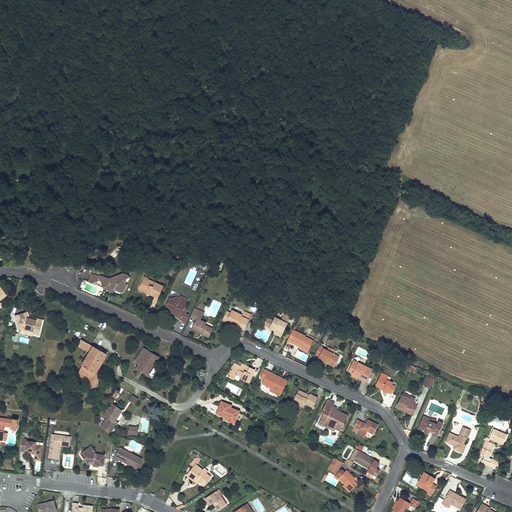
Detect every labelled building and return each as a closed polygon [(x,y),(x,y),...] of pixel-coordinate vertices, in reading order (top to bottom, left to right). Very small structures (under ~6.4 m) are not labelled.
[(203,272),(189,269),(185,285),(199,289),(203,272)] [(103,288),(106,289),(113,286),(114,287),(113,289),(120,292),(124,291),(126,286),(124,285),(126,281),(127,278),(129,278),(128,275),(127,275),(123,273),(120,275),(118,278),(117,280),(112,278),(111,278),(108,279),(105,278),(102,277),(91,274),(89,278),(88,281),(92,283),(92,282),(94,282),(96,281),(98,280),(104,283),(103,286),(103,287),(103,288)] [(142,280),(138,289),(147,293),(147,291),(150,292),(150,293),(153,294),(158,297),(163,286),(154,283),(153,287),(150,286),(152,282),(149,281),(147,280),(146,282),(144,281),(142,280)] [(169,297),(165,307),(185,324),(190,314),(186,313),(187,311),(186,307),(185,307),(188,299),(180,296),(179,298),(176,297),(171,298),(169,297)] [(203,313),(197,311),(194,318),(196,319),(191,329),(201,334),(201,333),(209,337),(212,329),(205,326),(206,324),(200,321),(203,313)] [(223,319),(227,321),(228,319),(231,313),(227,311),(223,319)] [(231,313),(228,319),(237,323),(236,326),(242,328),(244,330),(247,323),(249,320),(241,317),(242,315),(232,311),(231,313)] [(42,322),(42,320),(29,317),(28,312),(26,313),(28,318),(27,318),(42,322)] [(39,335),(42,322),(27,318),(28,318),(26,313),(15,316),(17,324),(18,324),(20,330),(24,329),(33,332),(33,334),(39,335)] [(275,330),(282,333),(287,324),(290,317),(284,315),(281,321),(274,318),(269,329),(274,331),(275,330)] [(33,334),(33,332),(24,329),(20,330),(18,324),(17,324),(19,333),(32,336),(33,334)] [(289,338),(287,341),(292,343),(293,341),(301,345),(300,347),(299,348),(307,352),(313,341),(305,337),(305,336),(293,330),(289,338)] [(106,354),(81,339),(79,342),(77,346),(81,348),(90,353),(88,355),(76,376),(80,378),(89,384),(96,373),(106,354)] [(316,353),(315,355),(319,357),(318,359),(325,362),(326,361),(335,365),(339,357),(333,354),(323,349),(324,348),(319,346),(316,353)] [(139,363),(148,351),(143,348),(137,357),(135,361),(136,361),(139,363)] [(148,351),(139,363),(138,366),(136,369),(146,375),(158,357),(148,351)] [(352,362),(348,371),(353,373),(359,376),(358,378),(366,382),(372,369),(358,363),(357,365),(352,362)] [(232,371),(230,374),(235,377),(237,374),(241,377),(240,379),(248,383),(254,370),(245,365),(243,368),(241,367),(241,366),(235,363),(233,367),(234,368),(232,371)] [(264,369),(260,378),(264,379),(262,383),(267,386),(267,385),(272,387),(275,389),(274,393),(280,396),(287,382),(267,372),(268,371),(264,369)] [(268,371),(267,372),(287,382),(287,381),(268,371)] [(96,373),(89,384),(94,387),(101,376),(96,373)] [(434,378),(428,376),(424,386),(429,388),(434,378)] [(388,381),(383,378),(380,377),(376,385),(388,391),(388,392),(391,394),(395,386),(392,385),(393,383),(388,381)] [(112,396),(115,398),(118,393),(120,391),(116,389),(112,396)] [(297,394),(294,400),(304,405),(305,404),(313,407),(317,398),(310,394),(309,395),(302,392),(300,396),(297,394)] [(138,400),(132,395),(128,401),(134,405),(138,400)] [(402,395),(398,406),(406,409),(405,411),(413,415),(417,405),(414,403),(415,401),(402,395)] [(323,413),(320,419),(325,421),(324,423),(335,428),(340,430),(347,416),(335,409),(334,411),(331,409),(333,406),(334,403),(327,400),(321,412),(323,413)] [(221,402),(216,413),(226,417),(225,419),(234,423),(239,411),(230,408),(231,406),(221,402)] [(115,420),(122,410),(111,403),(107,409),(103,415),(107,417),(101,426),(108,431),(109,429),(112,431),(118,423),(115,420)] [(423,416),(420,423),(424,425),(425,422),(427,423),(428,421),(429,419),(423,416)] [(0,440),(2,440),(6,440),(7,433),(3,432),(3,431),(2,431),(2,428),(2,425),(8,426),(11,426),(11,427),(11,428),(11,429),(12,429),(13,430),(14,430),(15,429),(16,429),(17,427),(18,419),(12,418),(12,420),(0,418),(0,440)] [(325,421),(320,419),(318,423),(323,425),(334,430),(335,428),(324,423),(325,421)] [(356,433),(365,437),(367,431),(374,434),(378,425),(372,422),(370,426),(365,424),(357,420),(354,427),(358,429),(356,433)] [(424,425),(420,423),(418,429),(421,430),(422,428),(426,430),(424,433),(432,436),(433,435),(437,437),(443,423),(438,421),(436,426),(433,424),(433,423),(428,421),(427,423),(425,422),(424,425)] [(137,435),(138,428),(129,426),(128,434),(137,435)] [(450,433),(446,442),(455,446),(454,448),(463,452),(466,444),(463,443),(466,437),(467,437),(471,430),(464,427),(459,437),(450,433)] [(481,455),(484,456),(488,458),(489,457),(495,445),(493,444),(495,441),(503,444),(507,435),(493,430),(489,438),(490,439),(489,442),(487,441),(481,455)] [(69,445),(70,437),(52,434),(48,458),(58,459),(59,452),(55,451),(55,447),(58,448),(58,444),(69,445)] [(25,450),(27,451),(27,449),(29,450),(29,451),(29,453),(34,453),(36,456),(41,457),(42,445),(36,444),(36,442),(26,440),(27,438),(21,438),(19,451),(25,452),(25,450)] [(55,451),(59,452),(60,445),(69,446),(69,445),(58,444),(58,448),(55,447),(55,451)] [(142,459),(119,447),(114,459),(118,461),(119,459),(125,462),(125,461),(128,462),(127,463),(138,468),(142,459)] [(95,453),(95,451),(93,448),(89,451),(88,448),(83,451),(87,457),(84,458),(88,463),(90,461),(93,461),(93,464),(103,465),(105,454),(95,453)] [(352,459),(354,460),(359,451),(355,449),(349,460),(351,461),(352,459)] [(359,451),(354,460),(369,468),(367,471),(373,474),(376,476),(380,471),(376,469),(379,463),(373,460),(374,460),(359,451)] [(484,456),(483,459),(486,460),(487,460),(486,465),(489,466),(492,459),(489,457),(488,458),(484,456)] [(194,481),(196,479),(200,482),(204,485),(210,477),(205,473),(202,471),(203,470),(196,465),(200,459),(199,458),(197,458),(194,460),(191,464),(194,466),(187,476),(194,481)] [(342,462),(334,458),(330,464),(338,469),(342,462)] [(492,459),(489,466),(495,469),(498,462),(492,459)] [(338,469),(330,464),(328,469),(336,473),(337,471),(338,469)] [(339,478),(345,484),(348,487),(346,489),(349,492),(355,487),(352,483),(354,481),(355,479),(346,470),(344,472),(342,469),(341,470),(339,472),(336,475),(339,478)] [(418,483),(428,489),(427,491),(432,494),(436,486),(432,484),(435,479),(430,476),(424,473),(418,483)] [(418,483),(417,485),(427,491),(428,489),(418,483)] [(205,499),(208,504),(212,501),(213,503),(218,510),(226,505),(220,497),(217,491),(205,499)] [(449,491),(444,500),(460,509),(466,500),(449,491)] [(393,511),(405,511),(410,504),(406,501),(400,498),(398,501),(397,503),(398,503),(395,508),(394,508),(393,509),(392,511),(393,511)] [(37,504),(39,511),(45,511),(49,511),(56,509),(54,499),(37,504)] [(71,511),(90,511),(92,506),(83,505),(82,508),(82,510),(77,509),(77,507),(78,503),(72,502),(71,511)]
